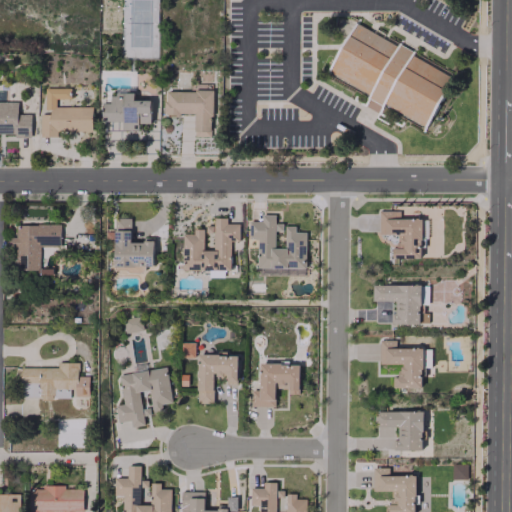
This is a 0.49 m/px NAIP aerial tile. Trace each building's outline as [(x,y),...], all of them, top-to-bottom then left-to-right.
[(453,69),(351,26),(330,75),(371,92),(364,107),(379,113),(382,105),(429,125),(453,69)] [(165,91),(164,114),(194,114),(194,137),(211,137),(211,84),(190,84),(190,91),(165,91)] [(91,131),(92,107),(55,106),(55,98),(70,98),(70,88),(44,88),(44,112),(40,112),(39,136),(57,137),(57,131),(91,131)] [(150,100),(134,100),(133,93),(110,93),(110,102),(102,102),(102,121),(123,121),(123,130),(139,129),(139,123),(150,123),(150,100)] [(17,101),(0,101),(0,135),(30,135),(30,114),(17,114),(17,101)] [(399,210),(379,210),(378,234),(397,234),(397,248),(392,248),(392,257),(421,258),(421,218),(399,218),(399,210)] [(304,275),(305,232),(295,231),(295,226),(285,226),(284,248),(274,248),(275,231),(283,231),(283,223),(274,223),(274,215),(261,214),(261,221),(249,221),(249,238),(257,238),(257,268),(279,268),(279,274),(304,275)] [(130,218),(114,218),(114,270),(144,270),(144,266),(153,266),(153,237),(143,237),(143,242),(130,242),(130,218)] [(182,270),(230,270),(230,241),(238,241),(238,223),(226,223),(226,218),(213,218),(213,250),(203,250),(203,228),(193,229),(193,234),(182,234),(182,270)] [(59,224),(15,225),(16,237),(9,237),(10,248),(16,248),(16,270),(38,270),(38,274),(52,274),(52,268),(40,268),(39,246),(60,246),(59,224)] [(420,284),(371,285),(371,301),(395,300),(395,313),(390,313),(390,323),(428,323),(427,312),(420,312),(420,284)] [(140,316),(122,317),(123,332),(141,331),(140,316)] [(422,387),(422,348),(395,348),(395,340),(379,339),(379,363),(397,364),(397,387),(422,387)] [(213,403),(213,380),(236,380),(236,354),(196,355),(197,403),(213,403)] [(88,396),(88,376),(78,376),(78,362),(57,362),(57,368),(20,368),(20,383),(39,383),(39,398),(69,398),(69,389),(74,389),(74,396),(88,396)] [(274,406),(275,388),(287,388),(287,394),(298,394),(298,364),(259,363),(258,389),(251,389),(251,406),(274,406)] [(118,374),(123,404),(115,405),(117,422),(130,421),(131,427),(144,425),(143,416),(150,415),(149,407),(141,408),(139,391),(148,390),(152,412),(162,410),(161,404),(171,403),(166,367),(118,374)] [(396,450),(422,450),(421,411),(374,411),(374,426),(396,425),(396,450)] [(169,511),(170,489),(159,489),(159,482),(149,482),(149,505),(139,505),(139,487),(147,487),(147,480),(140,480),(140,465),(127,465),(127,478),(114,478),(114,495),(123,495),(122,511),(169,511)] [(372,490),(389,490),(389,511),(414,511),(414,476),(388,476),(388,468),(372,468),(372,490)] [(305,511),(306,499),(295,498),(295,494),(285,494),(285,511),(275,511),(275,496),(283,496),(283,490),(275,490),(275,482),(262,482),(262,488),(250,488),(249,505),(259,505),(258,511),(305,511)] [(82,489),(65,489),(65,485),(29,485),(29,510),(82,510),(82,489)] [(188,511),(227,511),(236,511),(236,496),(226,496),(226,506),(218,506),(218,510),(204,510),(204,491),(181,491),(181,507),(188,507),(188,511)] [(0,511),(18,511),(19,494),(0,493),(0,511)]
